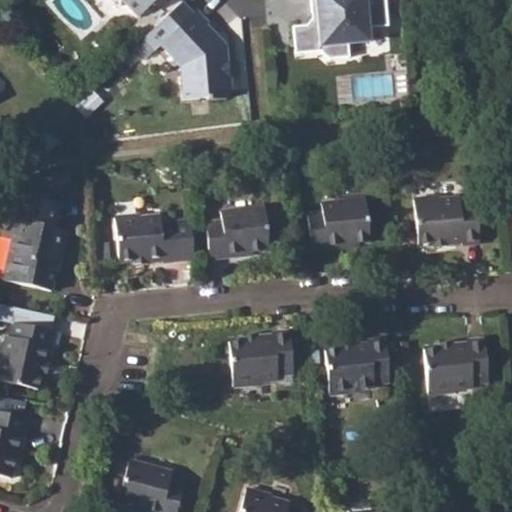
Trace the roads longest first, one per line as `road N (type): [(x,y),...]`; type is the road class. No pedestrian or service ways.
road 1 (residential): [(511,288),(113,316),(63,511)]
road 2 (residential): [(262,144),(0,168)]
road 3 (residential): [(511,116),(262,144)]
road 4 (residential): [(244,0),(255,23),(262,144)]
